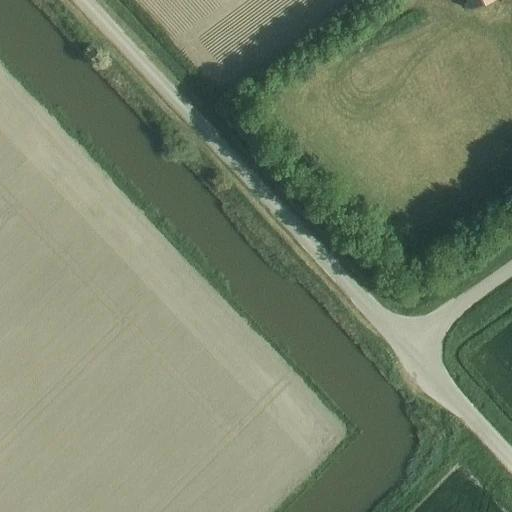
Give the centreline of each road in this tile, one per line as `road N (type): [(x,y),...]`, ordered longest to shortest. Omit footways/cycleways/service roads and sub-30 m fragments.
road 1 (tertiary): [(406,346),(81,0)]
road 2 (tertiary): [(511,460),(406,346)]
road 3 (unclassified): [(406,346),(511,268)]
